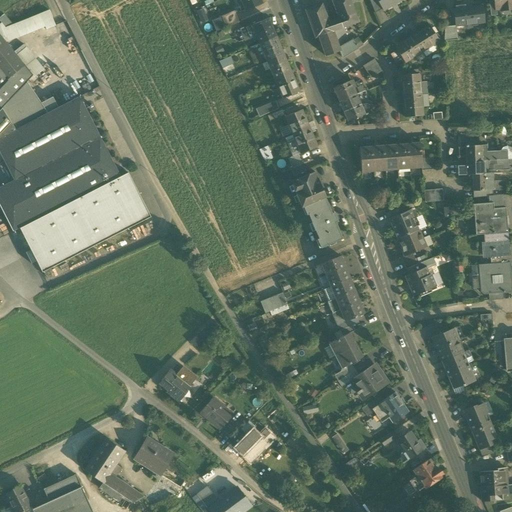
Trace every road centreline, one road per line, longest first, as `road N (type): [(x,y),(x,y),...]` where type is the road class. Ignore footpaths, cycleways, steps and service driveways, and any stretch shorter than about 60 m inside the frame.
road 1 (unclassified): [(356,511),(218,298),(63,0)]
road 2 (tertiary): [(397,322),(478,511)]
road 3 (tertiary): [(332,139),(397,322)]
road 4 (residential): [(286,511),(149,399)]
road 5 (residential): [(0,475),(149,399)]
road 6 (residential): [(149,399),(17,301)]
